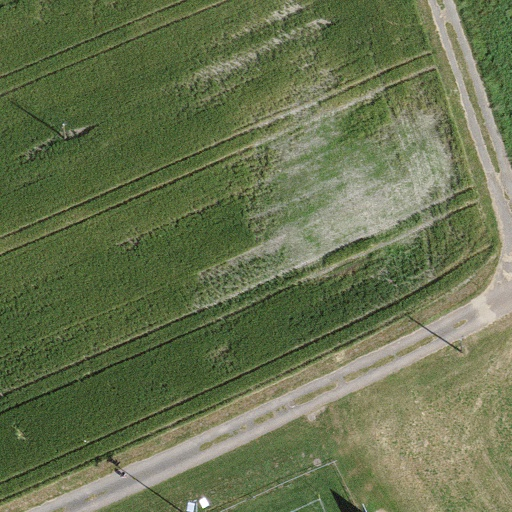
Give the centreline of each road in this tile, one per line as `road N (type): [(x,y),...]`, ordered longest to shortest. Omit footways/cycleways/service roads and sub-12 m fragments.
road 1 (track): [(51,511),(364,371),(511,293)]
road 2 (track): [(438,0),(511,221)]
